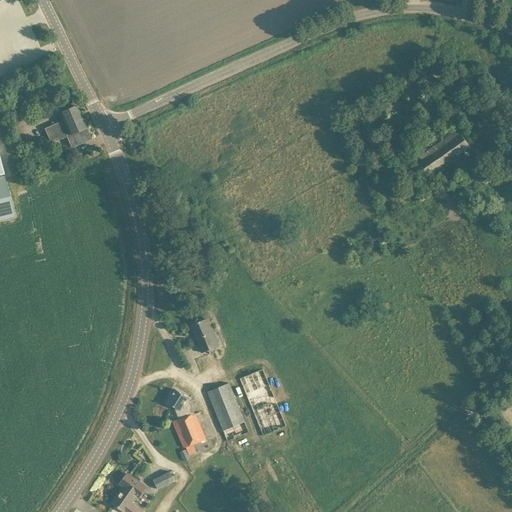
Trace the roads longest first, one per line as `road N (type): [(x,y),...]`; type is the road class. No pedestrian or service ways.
road 1 (unclassified): [(103,126),(366,13),(441,8),(511,27)]
road 2 (tertiary): [(58,511),(115,421),(146,294),(124,173),(103,126)]
road 3 (tertiary): [(103,126),(42,0)]
